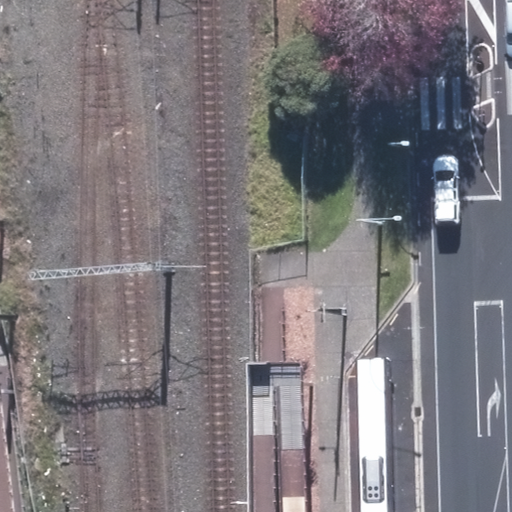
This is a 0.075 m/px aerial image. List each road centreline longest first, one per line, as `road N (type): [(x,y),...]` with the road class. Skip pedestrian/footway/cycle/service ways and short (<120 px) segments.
road 1 (secondary): [(499,511),(490,221)]
road 2 (secondary): [(490,221),(480,0)]
